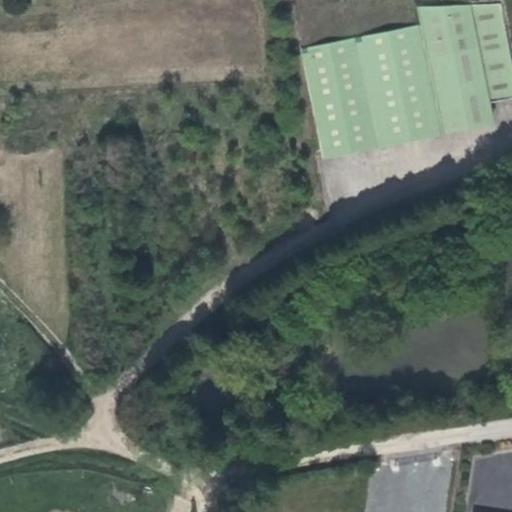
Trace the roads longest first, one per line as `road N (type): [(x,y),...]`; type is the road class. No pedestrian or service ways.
road 1 (residential): [(511,147),(300,242),(200,312),(147,362)]
road 2 (residential): [(463,436),(220,476),(197,491)]
road 3 (track): [(205,511),(183,477),(120,447),(107,427),(113,393),(147,362)]
road 4 (track): [(107,404),(0,284)]
